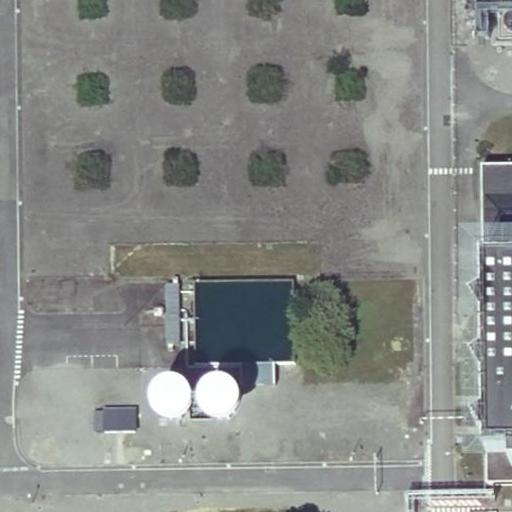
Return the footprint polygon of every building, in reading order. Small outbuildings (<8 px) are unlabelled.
[(511,0),(497,0),(498,40),(511,39),(511,0)] [(511,169),(486,170),(487,251),(511,250),(511,169)] [(511,262),(487,263),(488,300),(477,306),(476,304),(476,305),(488,324),(488,359),(478,365),(477,364),(489,384),(489,420),(479,426),(478,424),(478,425),(490,444),(490,484),(511,484),(511,262)] [(193,280),(194,364),(294,363),(293,279),(193,280)] [(193,415),(194,406),(192,399),(187,394),(178,391),(170,393),(165,398),(162,407),(163,411),(165,416),(170,421),(177,423),(184,422),(189,419),(193,415)] [(223,422),(229,419),(234,413),(234,404),(231,398),(223,393),(216,392),(210,395),(206,400),(204,407),(204,413),(208,419),(216,423),(223,422)] [(109,427),(136,426),(136,412),(109,412),(109,427)]
